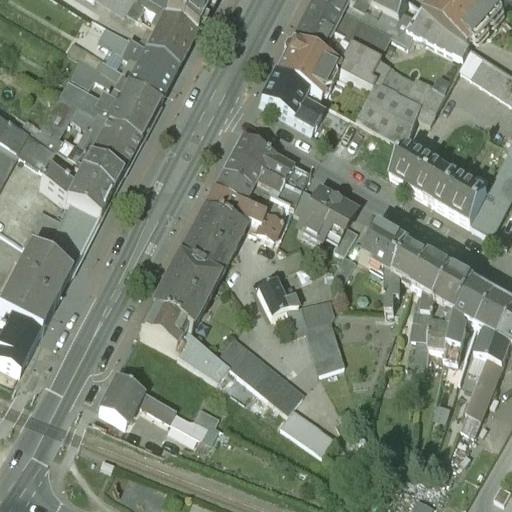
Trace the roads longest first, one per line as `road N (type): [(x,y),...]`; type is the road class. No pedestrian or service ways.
road 1 (secondary): [(9,490),(217,115)]
road 2 (residential): [(511,288),(217,115)]
road 3 (secondary): [(217,115),(279,0)]
